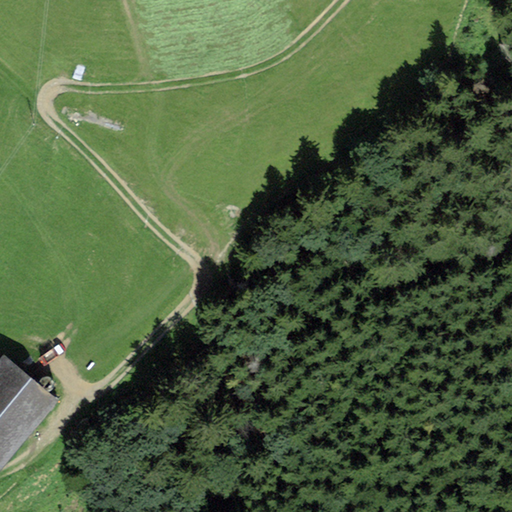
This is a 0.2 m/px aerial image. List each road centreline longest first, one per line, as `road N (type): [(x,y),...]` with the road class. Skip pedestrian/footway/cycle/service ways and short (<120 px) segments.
road 1 (track): [(193,298),(193,266),(45,111),(45,92),(56,85),(167,84),(252,67),(300,42),(340,0)]
road 2 (track): [(193,298),(0,495)]
road 3 (track): [(0,472),(25,460),(65,404),(55,363)]
